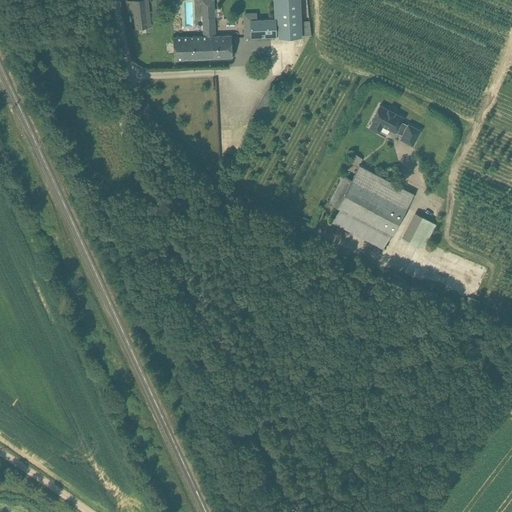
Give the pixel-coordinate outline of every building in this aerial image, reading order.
[(146,0),(136,0),(127,1),(128,14),(135,12),(135,29),(150,28),(146,0)] [(243,20),(244,37),(271,36),(271,38),(296,37),(293,0),(268,0),(270,19),(243,20)] [(204,29),(215,29),(215,17),(203,18),(204,29)] [(214,46),(214,58),(232,57),(231,35),(215,36),(215,29),(204,29),(204,36),(211,36),(211,46),(214,46)] [(204,36),(174,37),(175,59),(214,58),(214,46),(211,46),(211,36),(204,36)] [(294,75),(294,71),(293,49),(271,50),(272,76),(294,75)] [(265,113),(277,95),(269,90),(258,106),(265,111),(264,113),(265,113)] [(388,109),(380,105),(372,120),(374,121),(370,127),(379,132),(383,126),(396,132),(396,131),(402,135),(401,139),(413,145),(421,130),(408,124),(408,125),(401,122),(403,117),(395,113),(395,112),(394,111),(390,109),(389,108),(388,109)] [(391,236),(406,208),(414,194),(359,165),(352,179),(343,175),(329,203),(339,208),(332,221),(383,248),(390,235),(391,236)] [(426,248),(436,222),(413,213),(403,239),(426,248)]
